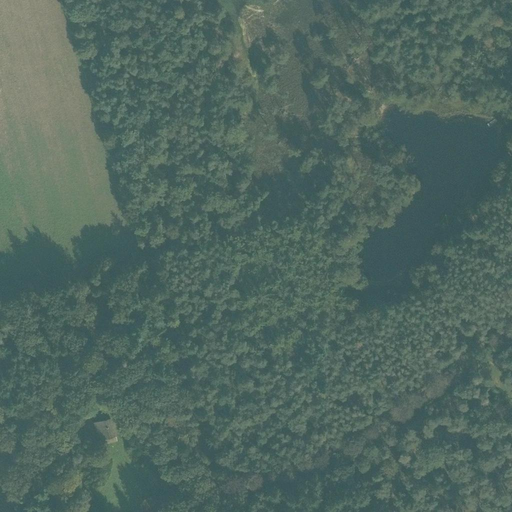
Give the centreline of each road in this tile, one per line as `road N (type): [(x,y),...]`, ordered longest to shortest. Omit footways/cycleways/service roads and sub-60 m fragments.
road 1 (track): [(71,0),(217,484)]
road 2 (track): [(511,329),(343,450),(217,484),(151,511)]
road 3 (track): [(144,240),(58,267),(101,403)]
